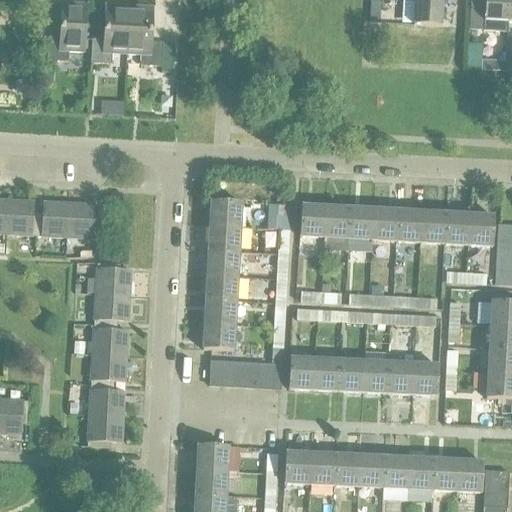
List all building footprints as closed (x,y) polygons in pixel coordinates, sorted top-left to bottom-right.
[(484,0),(483,23),(482,33),(506,35),(507,24),(508,0),(484,0)] [(380,1),(370,1),(369,25),(379,25),(380,1)] [(442,5),(414,3),(412,27),(441,29),(442,5)] [(84,53),(87,5),(63,4),(61,39),(49,38),(47,63),(68,64),(69,53),(84,53)] [(111,55),(128,56),(130,8),(107,7),(105,41),(93,40),(92,66),(111,66),(111,55)] [(130,8),(128,56),(142,56),(141,68),(160,69),(162,45),(151,44),(153,9),(130,8)] [(505,73),(505,63),(481,62),(481,72),(505,73)] [(53,74),(44,73),(43,84),(52,84),(53,74)] [(104,111),(121,111),(121,99),(105,98),(104,111)] [(0,237),(7,238),(9,202),(0,201),(0,237)] [(7,238),(37,239),(38,216),(33,215),(34,204),(9,202),(7,238)] [(37,239),(67,241),(69,206),(44,204),(43,216),(38,216),(37,239)] [(210,204),(209,228),(239,230),(241,205),(210,204)] [(69,206),(67,241),(98,243),(99,219),(94,219),(95,207),(69,206)] [(279,232),(279,233),(290,234),(290,223),(272,222),(273,207),(268,207),(267,232),(279,232)] [(291,208),(273,207),(272,222),(290,223),(291,208)] [(299,239),(325,240),(326,210),(300,208),(299,239)] [(325,240),(347,242),(349,211),(326,210),(325,240)] [(347,242),(372,243),(373,212),(349,211),(347,242)] [(372,243),(395,244),(397,213),(373,212),(372,243)] [(395,244),(419,245),(421,215),(397,213),(395,244)] [(419,245),(444,247),(445,216),(421,215),(419,245)] [(444,247),(468,248),(469,217),(445,216),(444,247)] [(469,217),(468,248),(491,249),(493,218),(469,217)] [(511,240),(511,227),(499,227),(498,239),(511,240)] [(209,228),(208,253),(238,255),(239,230),(209,228)] [(279,233),(277,257),(288,257),(290,234),(279,233)] [(511,240),(498,239),(497,251),(511,252),(511,240)] [(511,252),(497,251),(496,263),(511,264),(511,252)] [(208,253),(206,277),(237,279),(238,255),(208,253)] [(277,257),(276,281),(287,281),(288,257),(277,257)] [(511,264),(496,263),(495,275),(511,276),(511,264)] [(97,265),(95,297),(130,299),(132,273),(121,273),(121,266),(97,265)] [(446,286),(466,287),(466,276),(446,274),(446,286)] [(511,276),(495,275),(495,287),(511,288),(511,276)] [(466,276),(466,287),(491,288),(492,277),(466,276)] [(206,277),(205,302),(236,303),(237,279),(206,277)] [(276,281),(275,305),(286,306),(287,281),(276,281)] [(296,305),(322,306),(323,295),(296,294),(296,305)] [(323,295),(322,306),(340,307),(341,296),(323,295)] [(95,297),(94,327),(118,328),(118,323),(129,324),(130,299),(95,297)] [(348,308),(369,309),(370,298),(349,297),(348,308)] [(416,300),(415,311),(442,313),(443,303),(437,302),(436,302),(436,298),(422,297),(422,300),(416,300)] [(369,309),(391,310),(392,299),(370,298),(369,309)] [(391,310),(415,311),(416,300),(392,299),(391,310)] [(205,302),(204,327),(235,328),(236,303),(205,302)] [(479,305),(478,328),(490,328),(511,329),(511,304),(491,303),(491,306),(479,305)] [(275,305),(273,330),(284,331),(286,306),(275,305)] [(449,305),(448,327),(459,327),(460,306),(449,305)] [(296,322),(316,323),(317,313),(297,312),(296,322)] [(316,323),(341,325),(341,314),(317,313),(316,323)] [(341,325),(366,326),(367,316),(341,314),(341,325)] [(366,326),(390,327),(391,317),(367,316),(366,326)] [(390,327),(416,329),(416,318),(391,317),(390,327)] [(416,318),(416,329),(435,330),(435,319),(416,318)] [(94,327),(92,357),(127,360),(129,334),(117,334),(118,328),(94,327)] [(235,328),(204,327),(203,352),(233,354),(235,328)] [(459,327),(448,327),(447,346),(458,346),(459,327)] [(511,329),(490,328),(489,353),(511,353),(511,329)] [(284,331),(273,330),(272,350),(283,351),(284,331)] [(511,353),(489,353),(488,377),(511,377),(511,353)] [(446,354),(445,376),(456,376),(457,354),(446,354)] [(92,357),(90,388),(114,389),(114,384),(126,385),(127,360),(92,357)] [(289,392),(314,393),(315,363),(290,362),(289,392)] [(208,387),(281,391),(282,367),(210,363),(208,387)] [(314,393),(338,394),(339,364),(315,363),(314,393)] [(338,394),(362,395),(364,365),(339,364),(338,394)] [(362,395),(387,396),(389,366),(364,365),(362,395)] [(387,396),(412,397),(414,367),(389,366),(387,396)] [(414,367),(412,397),(437,398),(438,368),(414,367)] [(456,376),(445,376),(444,393),(455,394),(456,376)] [(511,377),(488,377),(486,401),(511,402),(511,377)] [(90,388),(89,418),(124,420),(125,396),(114,395),(114,389),(90,388)] [(0,402),(0,436),(22,438),(23,427),(27,427),(29,404),(0,402)] [(124,420),(89,418),(87,449),(111,450),(111,445),(122,445),(124,420)] [(198,448),(197,472),(227,474),(228,449),(198,448)] [(284,486),(309,487),(310,457),(286,456),(284,486)] [(267,457),(266,477),(277,478),(278,457),(267,457)] [(309,487),(333,488),(335,458),(310,457),(309,487)] [(333,488),(358,490),(359,459),(335,458),(333,488)] [(358,490),(382,491),(384,461),(359,459),(358,490)] [(382,491),(407,492),(409,462),(384,461),(382,491)] [(407,492),(432,493),(433,463),(409,462),(407,492)] [(432,493),(456,494),(458,464),(433,463),(432,493)] [(458,464),(456,494),(481,496),(483,465),(458,464)] [(197,472),(195,497),(225,499),(227,474),(197,472)] [(485,473),(484,486),(508,487),(509,474),(485,473)] [(266,477),(264,501),(276,502),(277,478),(266,477)] [(484,486),(483,498),(508,499),(508,487),(484,486)] [(195,497),(194,511),(224,511),(225,499),(195,497)] [(483,498),(483,509),(507,510),(508,499),(483,498)] [(264,501),(263,511),(274,511),(276,502),(264,501)]
